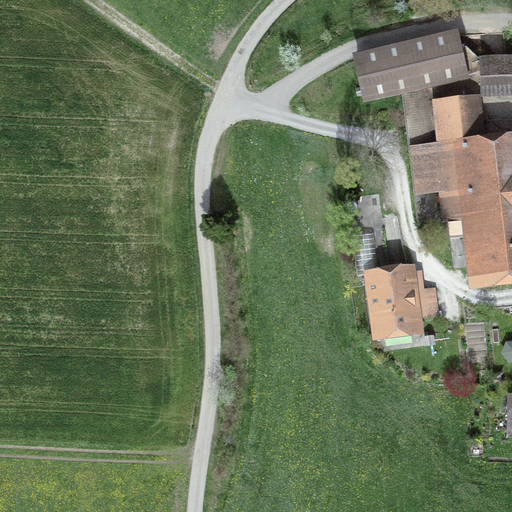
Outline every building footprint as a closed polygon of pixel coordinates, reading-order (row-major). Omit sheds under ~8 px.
[(406,89),(437,82),(465,75),(455,34),(357,58),(367,98),(406,89)] [(511,57),(481,58),(483,93),(511,92),(511,57)] [(477,97),(439,100),(437,82),(406,89),(419,223),(450,220),(452,237),(475,235),(480,280),(511,276),(511,139),(485,142),(481,100),(477,97)] [(371,278),(378,334),(418,328),(411,272),(371,278)] [(502,428),(511,428),(511,401),(502,401),(502,428)]
